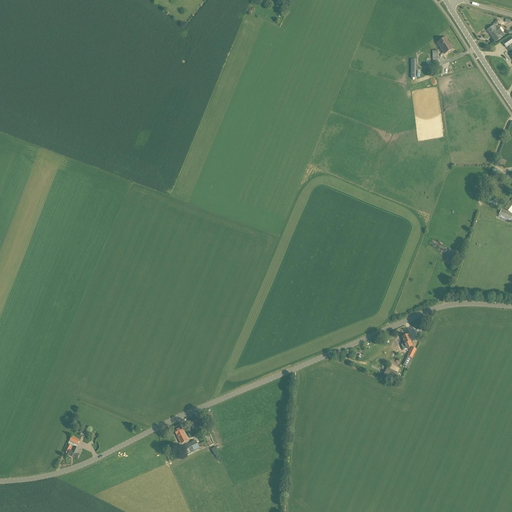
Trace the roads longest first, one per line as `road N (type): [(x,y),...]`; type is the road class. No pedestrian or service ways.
road 1 (tertiary): [(0,483),(86,464),(436,307),(511,306)]
road 2 (tertiary): [(511,105),(446,0)]
